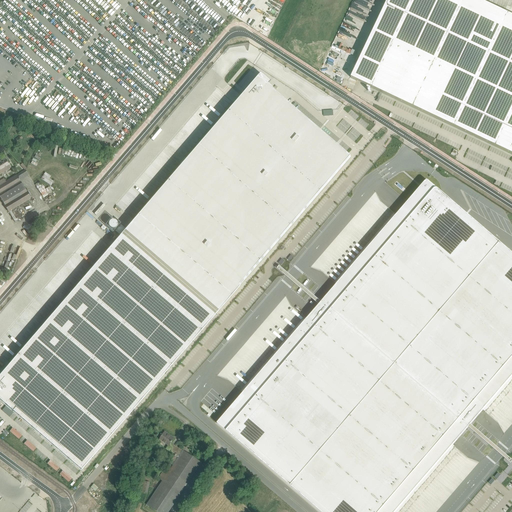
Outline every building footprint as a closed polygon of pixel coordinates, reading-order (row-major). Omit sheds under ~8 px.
[(166,0),(154,0),(155,0),(156,0),(159,1),(158,2),(165,8),(167,5),(174,11),(178,6),(176,4),(174,6),(166,0)] [(511,19),(499,14),(469,0),(387,0),(351,78),(511,154),(511,19)] [(115,35),(121,27),(116,23),(114,25),(111,23),(107,29),(115,35)] [(332,46),(356,57),(360,49),(336,38),(332,46)] [(3,372),(0,374),(0,400),(81,470),(351,157),(267,85),(257,76),(242,94),(126,229),(120,225),(115,231),(120,236),(3,372)] [(242,88),(247,82),(244,79),(238,85),(242,88)] [(38,90),(40,92),(50,82),(48,80),(38,90)] [(284,93),(281,97),(293,107),(296,105),(293,102),(295,100),(291,97),(290,98),(284,93)] [(54,159),(59,148),(56,146),(50,158),(54,159)] [(0,160),(0,172),(4,170),(5,171),(11,168),(5,158),(0,160)] [(30,199),(20,181),(29,175),(25,170),(17,176),(6,182),(4,179),(0,181),(0,180),(0,197),(8,212),(30,199)] [(54,181),(49,179),(51,175),(44,172),(40,179),(51,185),(54,181)] [(243,393),(217,424),(290,486),(319,511),(398,511),(455,447),(453,445),(468,428),(483,410),(485,412),(511,380),(511,253),(500,243),(429,182),(428,182),(427,182),(426,182),(425,182),(396,215),(394,213),(335,282),(337,284),(322,302),(307,319),(305,317),(241,391),(243,393)] [(108,224),(108,225),(108,226),(109,227),(109,228),(110,228),(111,229),(112,229),(113,229),(114,229),(115,228),(116,228),(116,227),(117,226),(117,225),(117,224),(117,223),(116,222),(115,221),(114,221),(113,221),(112,221),(111,221),(110,221),(109,222),(109,223),(108,224)] [(176,455),(179,449),(171,443),(174,439),(165,432),(160,439),(169,446),(167,449),(175,455),(176,455)] [(168,511),(188,483),(198,467),(201,463),(183,451),(184,450),(182,449),(182,450),(179,449),(176,455),(175,455),(172,460),(170,463),(173,466),(171,469),(168,467),(165,472),(163,471),(158,478),(162,481),(146,505),(157,511),(168,511)] [(148,493),(150,483),(143,481),(141,492),(148,493)]
